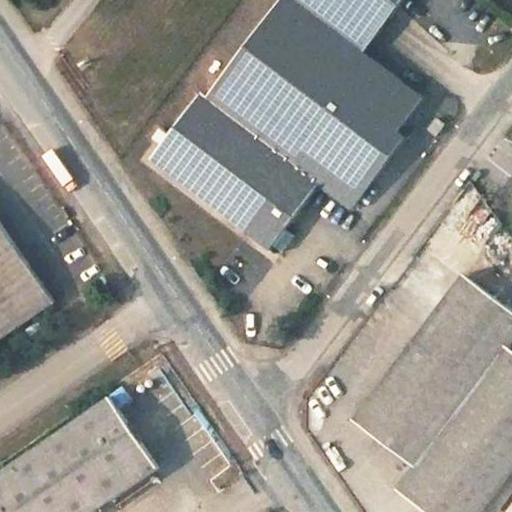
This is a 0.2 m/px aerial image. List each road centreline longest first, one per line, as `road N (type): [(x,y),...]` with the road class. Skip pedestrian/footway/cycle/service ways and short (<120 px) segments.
road 1 (residential): [(257,414),(0,40)]
road 2 (residential): [(257,414),(511,82)]
